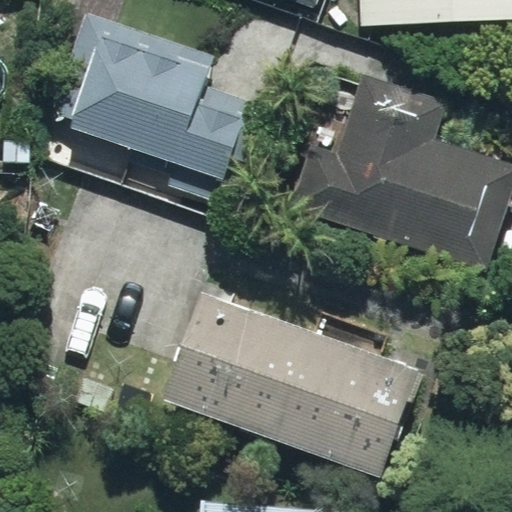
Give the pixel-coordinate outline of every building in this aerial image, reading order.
[(280,0),(312,11),(315,0),(280,0)] [(511,0),(363,0),(365,31),(511,27),(511,0)] [(219,60),(87,19),(55,118),(77,124),(73,136),(176,169),(170,190),(239,212),(271,111),(209,92),(219,60)] [(328,77),(284,211),(489,278),(511,209),(511,170),(438,146),(450,108),(366,80),(363,89),(328,77)] [(423,380),(205,301),(169,409),(384,486),(423,380)]
